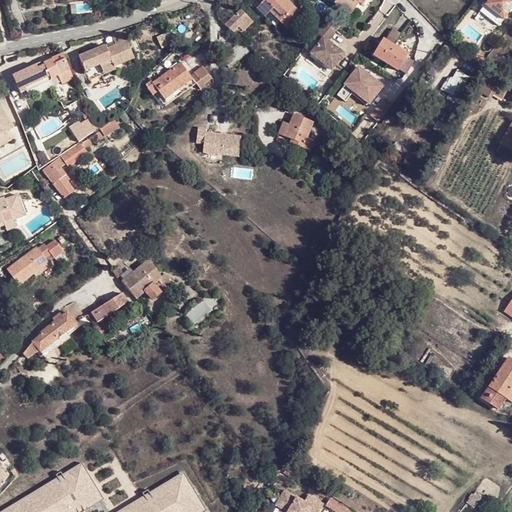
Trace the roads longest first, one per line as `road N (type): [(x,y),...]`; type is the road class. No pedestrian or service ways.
road 1 (residential): [(185,0),(0,50)]
road 2 (residential): [(0,373),(105,265)]
